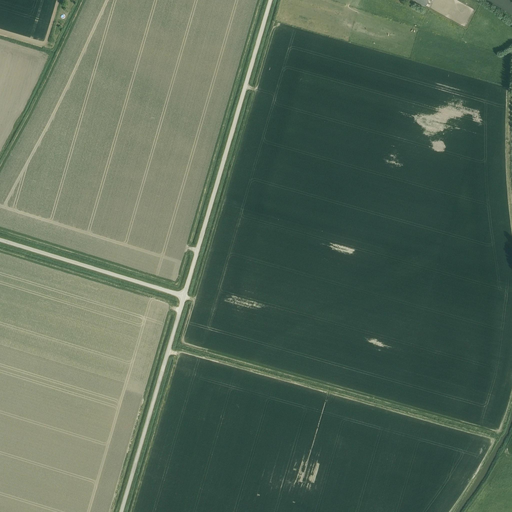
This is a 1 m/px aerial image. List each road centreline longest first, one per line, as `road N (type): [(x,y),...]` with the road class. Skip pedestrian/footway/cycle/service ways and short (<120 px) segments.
road 1 (tertiary): [(183,297),(269,0)]
road 2 (tertiary): [(120,511),(183,297)]
road 3 (unclassified): [(183,297),(0,240)]
